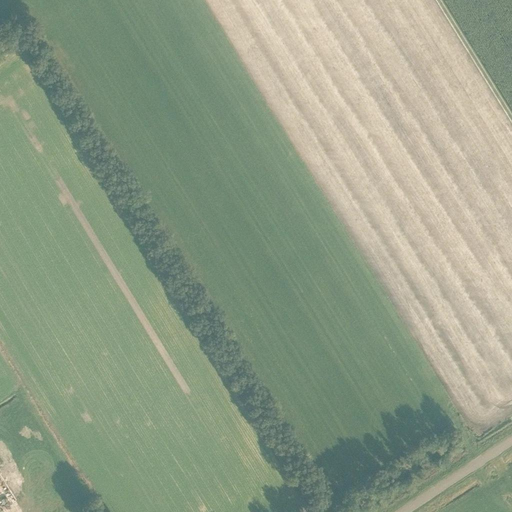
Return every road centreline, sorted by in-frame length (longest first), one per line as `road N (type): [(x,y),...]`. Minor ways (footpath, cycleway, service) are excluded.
road 1 (unknown): [(440,0),(511,115)]
road 2 (unclassified): [(404,511),(511,440)]
